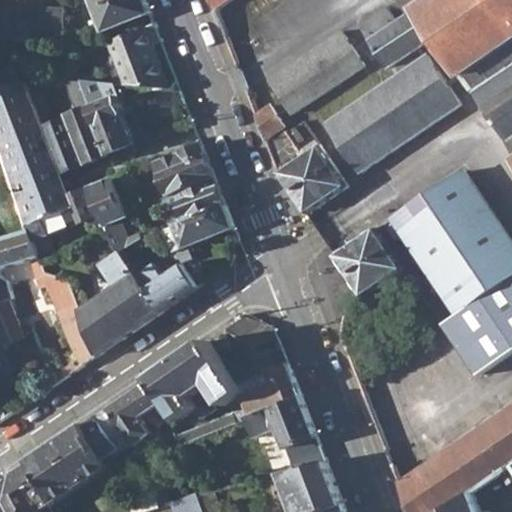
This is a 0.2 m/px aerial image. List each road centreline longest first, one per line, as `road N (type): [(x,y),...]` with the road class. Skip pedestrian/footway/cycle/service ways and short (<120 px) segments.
road 1 (residential): [(0,452),(279,264)]
road 2 (residential): [(279,264),(177,0)]
road 3 (residential): [(376,511),(279,264)]
